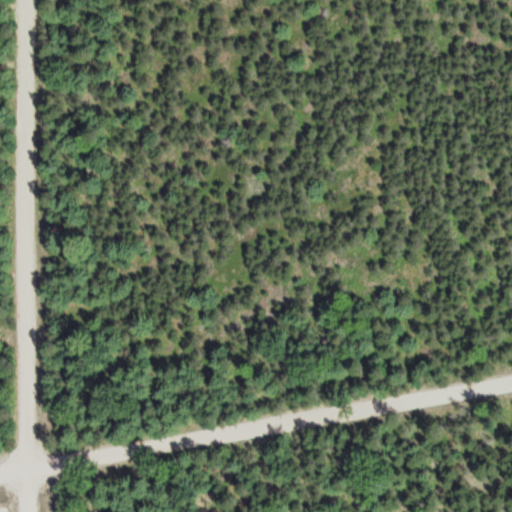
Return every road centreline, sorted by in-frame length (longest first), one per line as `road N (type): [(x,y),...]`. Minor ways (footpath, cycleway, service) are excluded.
road 1 (residential): [(0,472),(511,383)]
road 2 (track): [(30,511),(29,0)]
